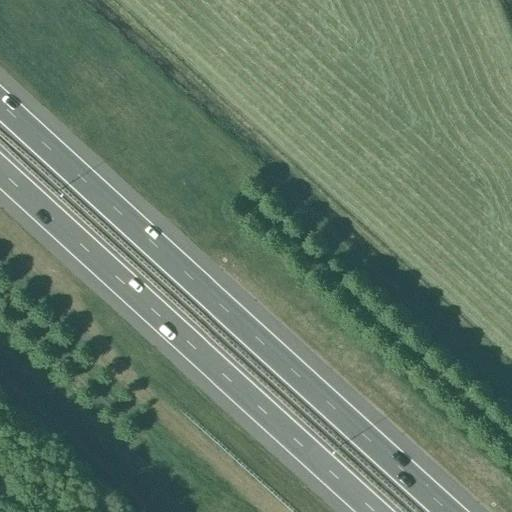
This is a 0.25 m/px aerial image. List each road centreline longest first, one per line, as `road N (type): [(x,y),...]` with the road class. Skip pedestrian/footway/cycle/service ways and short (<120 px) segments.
road 1 (motorway): [(447,511),(0,104)]
road 2 (motorway): [(0,174),(372,511)]
